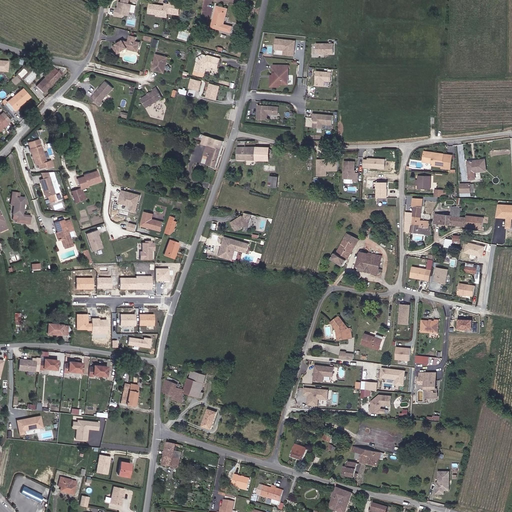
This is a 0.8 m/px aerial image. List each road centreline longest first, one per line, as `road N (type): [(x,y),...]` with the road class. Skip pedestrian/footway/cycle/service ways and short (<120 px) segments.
road 1 (residential): [(276,466),(321,300),(334,288),(395,290)]
road 2 (tertiary): [(276,466),(450,511)]
road 3 (tertiary): [(175,300),(234,134)]
road 4 (residential): [(407,146),(306,147),(234,134)]
road 5 (residential): [(0,345),(161,362)]
road 6 (residential): [(395,290),(403,267),(407,146)]
road 7 (tertiary): [(234,134),(266,0)]
road 8 (tertiary): [(156,429),(276,466)]
road 9 (unclassified): [(84,65),(0,157)]
